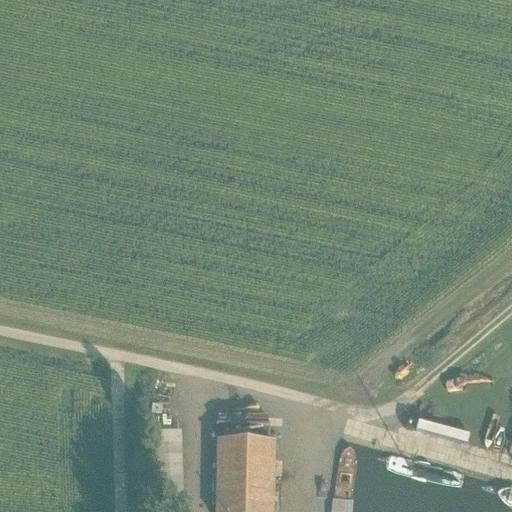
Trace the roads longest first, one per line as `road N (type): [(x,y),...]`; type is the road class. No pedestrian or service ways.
road 1 (track): [(115,353),(119,511)]
road 2 (track): [(511,309),(412,395)]
